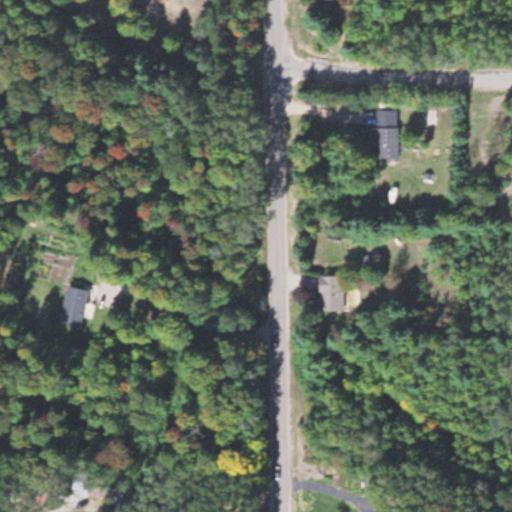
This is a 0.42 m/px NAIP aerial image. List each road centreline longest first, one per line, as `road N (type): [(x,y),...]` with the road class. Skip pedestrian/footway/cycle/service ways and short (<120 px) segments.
road 1 (residential): [(287,511),(276,0)]
road 2 (residential): [(277,69),(511,80)]
